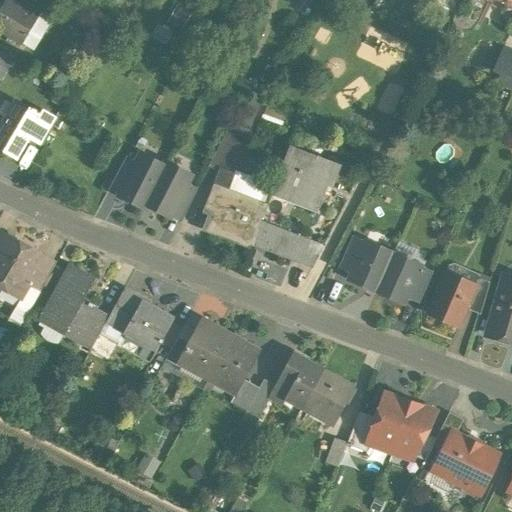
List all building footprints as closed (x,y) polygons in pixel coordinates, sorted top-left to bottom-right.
[(21,6),(10,0),(6,0),(0,11),(0,29),(23,43),(41,12),(24,2),(21,6)] [(511,0),(490,0),(511,10),(511,0)] [(511,77),(511,51),(507,49),(497,72),(511,77)] [(0,52),(0,66),(8,72),(15,62),(0,52)] [(29,58),(17,77),(25,82),(37,62),(29,58)] [(0,79),(3,82),(8,72),(0,66),(0,79)] [(243,97),(230,124),(249,131),(259,103),(243,97)] [(16,102),(0,128),(0,148),(15,158),(28,136),(40,117),(39,116),(16,102)] [(40,117),(28,136),(42,144),(56,120),(41,112),(39,116),(40,117)] [(249,131),(230,124),(209,166),(220,171),(232,175),(249,131)] [(342,165),(290,146),(276,185),(303,195),(300,201),(320,208),(328,186),(333,188),(342,165)] [(136,164),(121,194),(120,194),(120,196),(144,209),(146,205),(145,205),(165,167),(164,167),(141,155),(136,164)] [(125,159),(109,188),(120,194),(121,194),(136,164),(125,159)] [(165,167),(145,205),(146,205),(169,217),(170,215),(185,185),(186,185),(190,176),(165,163),(164,167),(165,167)] [(263,205),(226,191),(232,175),(220,171),(205,213),(210,215),(204,230),(252,248),(253,245),(262,222),(267,207),(263,205)] [(271,183),(263,205),(267,207),(276,185),(271,183)] [(185,185),(170,215),(182,221),(196,191),(186,185),(185,185)] [(325,246),(262,222),(253,245),(313,268),(325,246)] [(24,246),(4,235),(3,237),(0,241),(0,286),(1,287),(24,246)] [(352,238),(339,267),(351,273),(364,244),(352,238)] [(393,254),(365,242),(364,244),(351,273),(348,280),(376,292),(393,254)] [(45,258),(24,246),(1,287),(22,299),(29,286),(44,261),(45,258)] [(420,266),(393,254),(376,292),(403,304),(406,297),(419,268),(420,266)] [(44,261),(29,286),(40,292),(55,266),(44,261)] [(70,264),(38,321),(80,344),(99,310),(84,301),(96,278),(70,264)] [(419,268),(406,297),(419,303),(432,274),(419,268)] [(476,286),(446,273),(429,313),(460,326),(467,309),(477,287),(476,286)] [(511,277),(504,275),(488,331),(511,337),(511,277)] [(479,279),(476,286),(477,287),(467,309),(480,314),(489,283),(479,279)] [(152,303),(125,288),(110,316),(106,325),(118,332),(122,325),(128,328),(140,304),(149,308),(152,303)] [(149,308),(140,304),(128,328),(122,325),(118,332),(157,353),(175,319),(164,313),(163,316),(149,308)] [(99,310),(80,344),(92,350),(106,325),(110,316),(99,310)] [(234,336),(205,320),(204,323),(201,321),(190,343),(179,362),(181,364),(210,379),(234,336)] [(511,337),(488,331),(486,336),(511,343),(511,337)] [(261,351),(234,336),(210,379),(210,380),(235,395),(238,389),(240,390),(245,380),(261,351)] [(179,337),(166,360),(180,367),(181,364),(179,362),(190,343),(179,337)] [(294,354),(274,391),(275,391),(304,407),(324,371),(294,354)] [(356,388),(324,371),(304,407),(304,408),(336,425),(356,388)] [(245,380),(240,390),(238,389),(235,395),(231,402),(247,411),(260,388),(245,380)] [(247,411),(243,418),(256,425),(275,391),(274,391),(262,384),(260,388),(247,411)] [(376,418),(368,441),(370,441),(393,450),(410,403),(385,394),(376,418)] [(435,412),(410,403),(393,450),(413,457),(424,435),(435,412)] [(347,443),(346,446),(366,453),(370,441),(368,441),(376,418),(359,412),(347,443)] [(464,419),(449,412),(435,439),(433,445),(445,451),(454,433),(457,434),(464,419)] [(457,434),(454,433),(445,451),(438,465),(449,470),(445,478),(449,480),(450,478),(464,485),(463,487),(480,495),(500,456),(457,434)] [(435,439),(424,435),(413,457),(424,461),(433,445),(435,439)] [(347,443),(336,438),(327,463),(338,467),(346,446),(347,443)]
